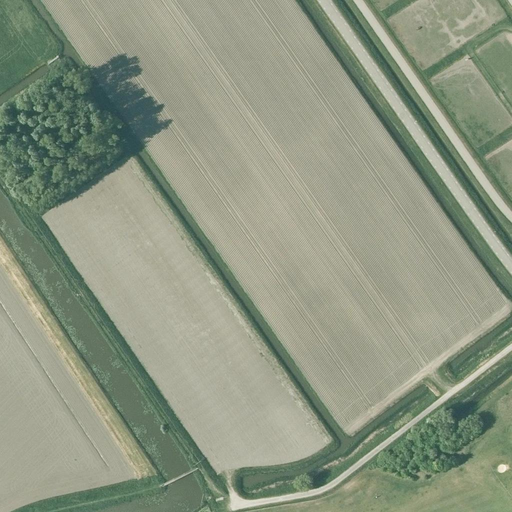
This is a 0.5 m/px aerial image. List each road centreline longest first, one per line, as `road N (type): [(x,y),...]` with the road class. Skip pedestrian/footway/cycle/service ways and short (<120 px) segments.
road 1 (track): [(511,345),(323,491),(238,506),(231,497)]
road 2 (tertiary): [(511,265),(320,0)]
